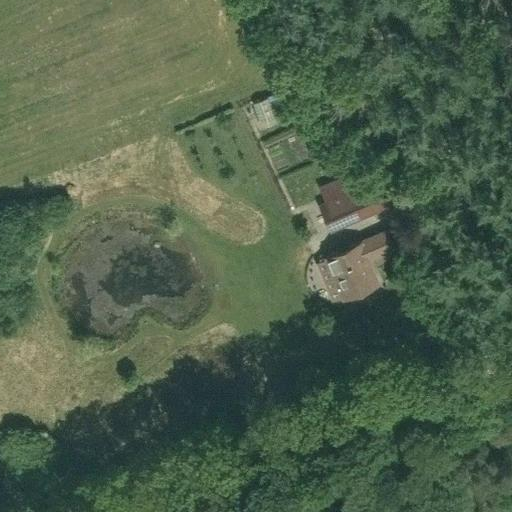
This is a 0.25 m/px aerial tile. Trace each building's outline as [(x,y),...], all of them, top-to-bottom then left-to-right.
[(333,138),(355,127),(339,95),(342,94),(336,81),(311,94),(333,138)] [(253,102),(261,123),(275,118),(267,97),(253,102)] [(322,163),(327,180),(315,184),(320,199),(358,186),(347,155),(322,163)] [(321,204),(331,228),(390,203),(380,179),(321,204)] [(378,282),(374,271),(368,258),(394,247),(386,229),(327,254),(345,296),(378,282)]
